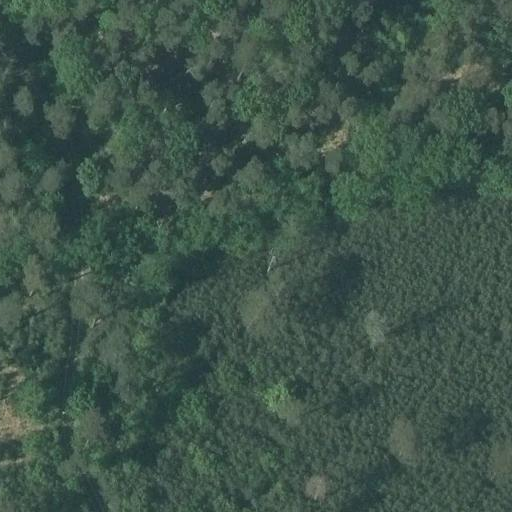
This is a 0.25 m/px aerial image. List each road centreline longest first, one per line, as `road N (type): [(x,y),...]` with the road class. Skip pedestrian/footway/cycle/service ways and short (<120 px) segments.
road 1 (unknown): [(0,38),(73,114),(160,158),(235,165),(511,131)]
road 2 (track): [(96,511),(70,434),(79,202),(57,98)]
